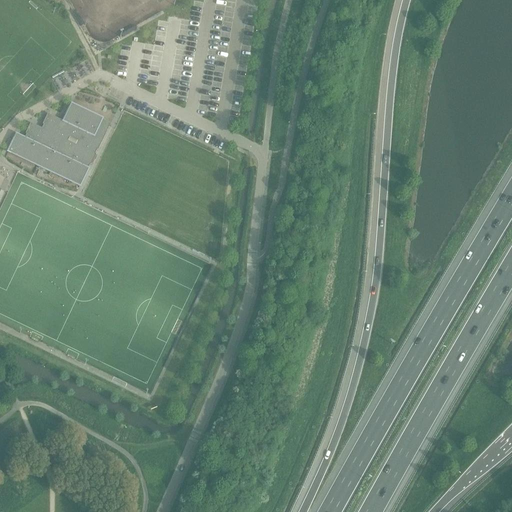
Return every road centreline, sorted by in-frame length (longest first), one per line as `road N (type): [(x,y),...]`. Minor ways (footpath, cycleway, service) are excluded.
road 1 (motorway): [(407,0),(367,340),(345,421),(303,511)]
road 2 (unclassified): [(164,511),(245,323),(266,156)]
road 3 (motorway): [(511,198),(329,511)]
road 4 (motorway): [(370,511),(511,266)]
